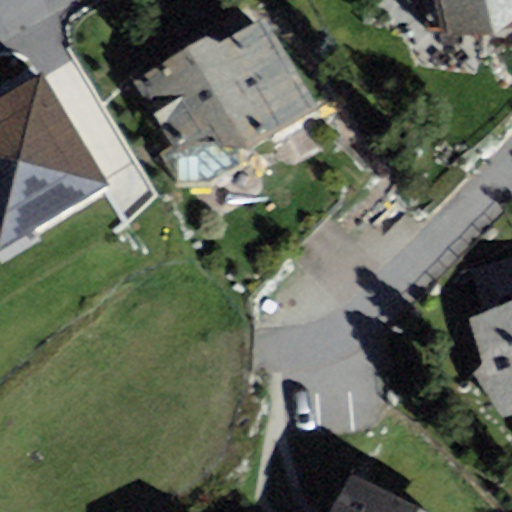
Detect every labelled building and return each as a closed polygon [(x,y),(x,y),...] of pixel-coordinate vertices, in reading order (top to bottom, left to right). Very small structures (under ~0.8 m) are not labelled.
[(511,0),(435,0),(442,34),(492,36),(511,18),(511,0)] [(318,106),(265,18),(220,42),(207,36),(135,81),(175,152),(246,148),(318,106)] [(42,76),(0,100),(0,250),(108,186),(42,76)] [(511,256),(471,270),(484,311),(468,320),(483,369),(473,374),(497,416),(511,411),(511,256)] [(425,511),(351,471),(328,511),(425,511)]
